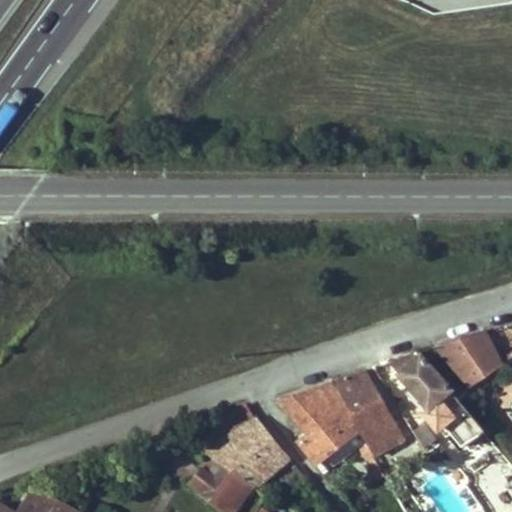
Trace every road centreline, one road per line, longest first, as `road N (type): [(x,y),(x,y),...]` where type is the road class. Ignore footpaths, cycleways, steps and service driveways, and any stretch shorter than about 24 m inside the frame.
road 1 (tertiary): [(0,195),(511,195)]
road 2 (unclassified): [(511,299),(248,378)]
road 3 (unclassified): [(248,378),(0,472)]
road 4 (residential): [(248,378),(347,511)]
road 5 (motorway): [(0,103),(74,0)]
